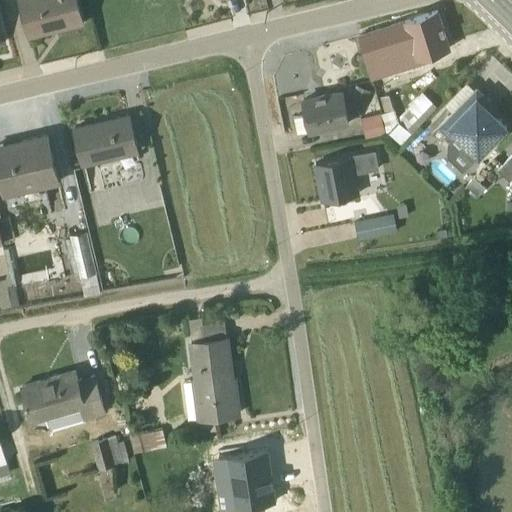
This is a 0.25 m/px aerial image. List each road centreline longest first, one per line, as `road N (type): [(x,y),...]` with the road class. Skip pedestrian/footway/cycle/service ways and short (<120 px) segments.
road 1 (residential): [(288,279),(0,330)]
road 2 (residential): [(0,97),(247,37)]
road 3 (residential): [(247,37),(288,279)]
road 4 (residential): [(288,279),(325,511)]
road 5 (track): [(288,279),(511,252)]
road 6 (residential): [(247,37),(389,0)]
road 7 (track): [(0,375),(37,511)]
